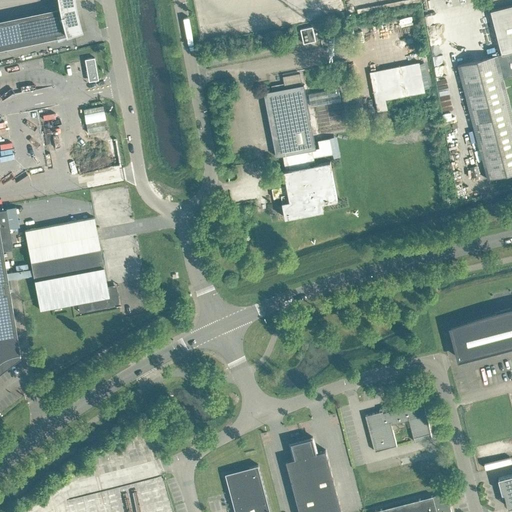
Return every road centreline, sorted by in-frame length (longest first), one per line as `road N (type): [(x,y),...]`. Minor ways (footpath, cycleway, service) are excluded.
road 1 (secondary): [(220,325),(331,282),(511,236)]
road 2 (secondary): [(0,467),(97,394),(220,325)]
road 3 (unclassified): [(181,213),(156,203),(141,181),(108,0)]
road 4 (unclassified): [(179,0),(211,170),(204,195),(181,213)]
road 5 (unclassified): [(261,417),(359,379),(436,361)]
road 6 (unknown): [(180,461),(72,487),(32,511)]
road 7 (unclassified): [(475,511),(436,361)]
road 8 (unclassified): [(194,511),(180,461),(261,417)]
road 9 (unknown): [(0,191),(45,179),(62,164),(71,95)]
